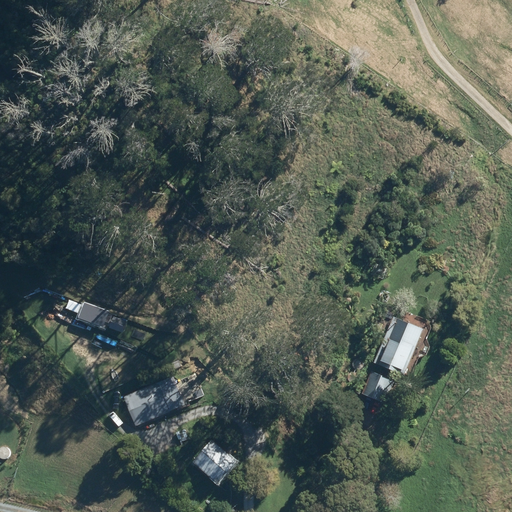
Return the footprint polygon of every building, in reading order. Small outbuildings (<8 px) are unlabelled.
[(116,316),(110,329),(124,336),(130,323),(116,316)] [(408,378),(427,331),(395,318),(376,365),(408,378)] [(373,372),(364,395),(388,405),(397,382),(373,372)] [(175,377),(126,397),(139,427),(188,407),(175,377)] [(214,440),(195,463),(222,485),(241,462),(214,440)]
